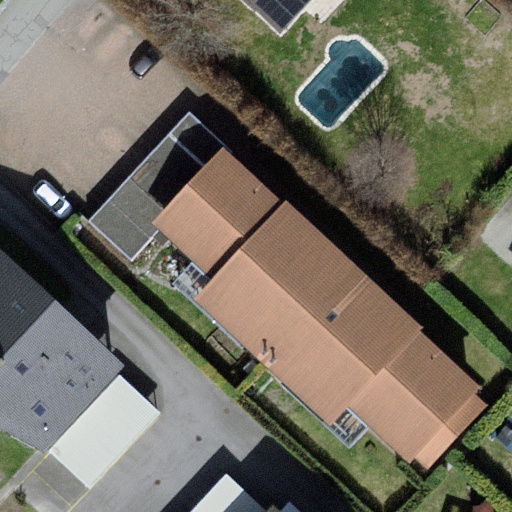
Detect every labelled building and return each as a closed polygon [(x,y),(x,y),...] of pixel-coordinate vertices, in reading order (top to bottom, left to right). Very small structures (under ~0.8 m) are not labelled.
[(257,0),(293,33),(324,0),(257,0)] [(430,481),(504,400),(192,118),(89,231),(139,277),(170,242),(226,293),(208,312),(339,430),(354,413),(430,481)] [(141,380),(2,252),(0,254),(0,405),(95,494),(160,423),(128,394),(141,380)] [(511,265),(501,279),(511,287),(511,265)] [(259,511),(229,484),(203,511),(259,511)]
